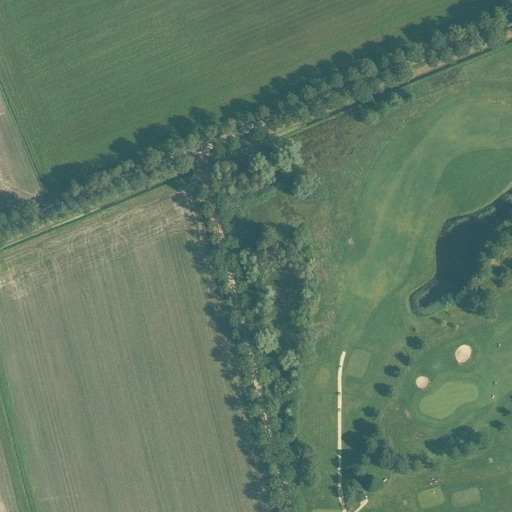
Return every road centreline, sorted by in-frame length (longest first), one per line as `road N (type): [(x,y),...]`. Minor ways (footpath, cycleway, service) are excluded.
road 1 (unclassified): [(0,228),(511,21)]
road 2 (track): [(292,511),(194,151)]
